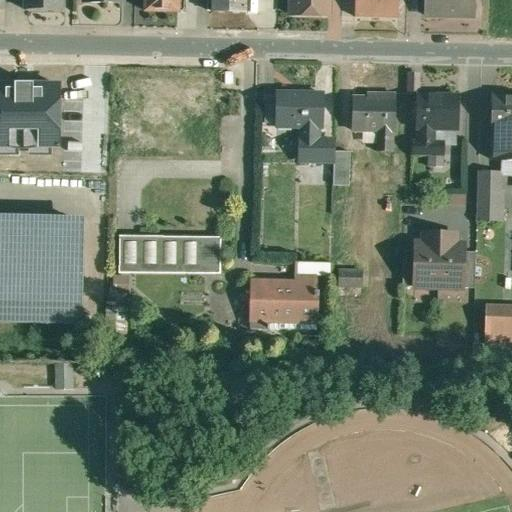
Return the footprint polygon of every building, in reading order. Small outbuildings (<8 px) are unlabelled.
[(27,0),(27,9),(62,10),(61,0),(27,0)] [(147,0),(147,10),(186,11),(186,0),(147,0)] [(212,0),(213,14),(246,15),(246,0),(212,0)] [(291,0),(291,15),(329,16),(329,0),(291,0)] [(354,0),(354,17),(398,18),(399,0),(354,0)] [(423,0),(423,16),(446,16),(446,15),(472,16),(472,17),(474,17),(474,0),(423,0)] [(418,74),(407,74),(406,94),(418,94),(418,74)] [(0,148),(65,147),(63,79),(0,80),(0,148)] [(324,94),(277,93),(277,127),(300,127),(300,139),(318,139),(319,128),(323,128),(324,94)] [(374,98),(353,98),(352,130),(378,130),(394,130),(395,130),(395,94),(374,94),(374,98)] [(459,97),(418,96),(418,130),(419,130),(419,142),(436,142),(437,130),(459,131),(459,97)] [(511,97),(494,97),(493,131),(494,131),(493,160),(511,160),(511,97)] [(394,130),(378,130),(378,154),(394,154),(394,130)] [(141,137),(128,136),(127,151),(140,151),(141,137)] [(318,139),(300,139),(299,161),(334,162),(334,151),(334,140),(318,139)] [(419,142),(414,142),(414,156),(446,156),(446,143),(436,142),(419,142)] [(350,152),(334,151),(334,162),(333,185),(350,185),(350,152)] [(511,160),(502,161),(502,174),(511,173),(511,160)] [(501,174),(479,173),(478,192),(501,192),(501,174)] [(464,193),(442,192),(442,206),(464,206),(464,193)] [(501,192),(478,192),(478,220),(502,220),(502,192),(501,192)] [(0,221),(0,297),(80,300),(82,223),(0,221)] [(440,235),(423,234),(423,244),(415,244),(415,251),(414,287),(414,288),(438,289),(462,289),(462,288),(464,252),(464,245),(456,245),(456,235),(440,235)] [(221,239),(121,238),(120,267),(120,273),(121,273),(121,269),(219,270),(219,274),(221,274),(221,239)] [(415,251),(403,251),(402,287),(414,287),(415,251)] [(476,253),(464,252),(462,288),(474,289),(476,253)] [(332,263),(295,262),(294,281),(251,280),(250,318),(317,320),(317,325),(318,325),(319,293),(317,293),(317,277),(331,277),(332,263)] [(364,272),(340,271),(339,287),(363,287),(364,272)] [(511,318),(488,318),(487,342),(511,342),(511,318)] [(59,364),(58,384),(73,385),(74,365),(59,364)]
